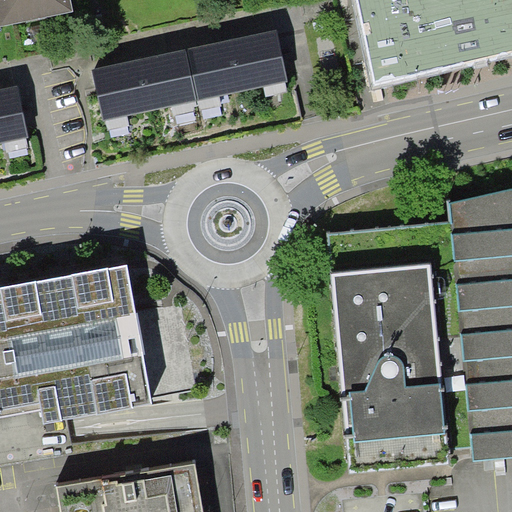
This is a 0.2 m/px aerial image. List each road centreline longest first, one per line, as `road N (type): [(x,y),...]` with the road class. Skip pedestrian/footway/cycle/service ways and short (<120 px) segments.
road 1 (tertiary): [(271,189),(347,153),(511,113)]
road 2 (tertiary): [(275,511),(247,270)]
road 3 (unknown): [(261,380),(217,372),(196,299),(161,269),(132,265)]
road 4 (unknown): [(99,206),(71,97),(47,81),(0,86)]
road 5 (residential): [(0,220),(99,206),(176,211)]
road 6 (tertiary): [(271,189),(225,168),(193,181),(176,211)]
